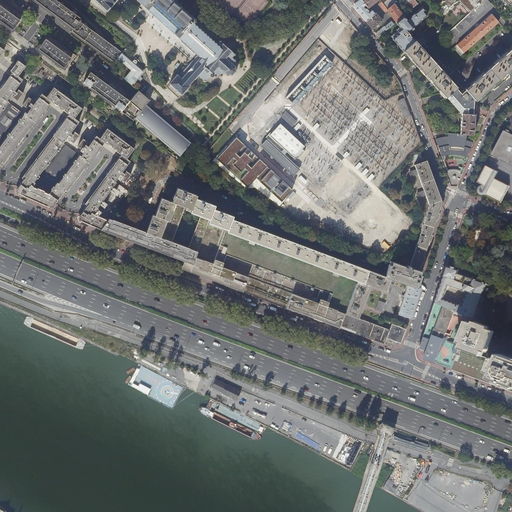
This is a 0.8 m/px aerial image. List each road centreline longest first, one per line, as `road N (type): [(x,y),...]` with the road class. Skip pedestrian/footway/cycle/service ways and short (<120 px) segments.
road 1 (motorway): [(511,431),(0,236)]
road 2 (residential): [(431,284),(248,215),(182,181),(159,185),(128,259)]
road 3 (motorway): [(213,346),(511,456)]
road 4 (secondary): [(404,357),(128,259)]
road 5 (secondary): [(137,269),(401,366)]
road 6 (residential): [(342,5),(403,77),(445,195),(457,203)]
road 7 (motorway): [(0,262),(213,346)]
road 8 (motorway): [(0,283),(213,346)]
road 9 (secondary): [(0,203),(137,269)]
road 10 (secondary): [(0,215),(137,269)]
road 11 (secondary): [(128,259),(0,196)]
road 12 (residential): [(511,99),(495,112),(457,203)]
